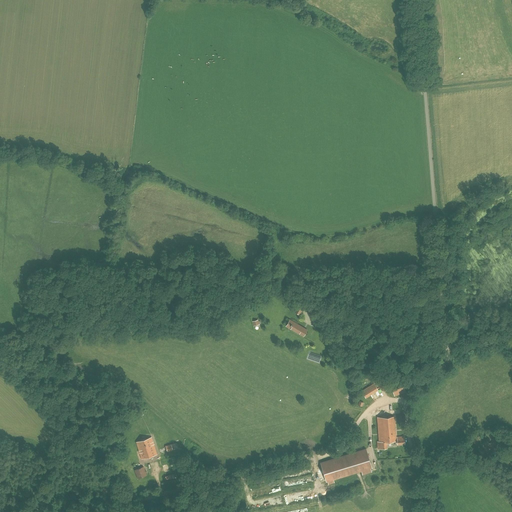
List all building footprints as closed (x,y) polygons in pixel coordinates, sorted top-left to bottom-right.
[(294,311),(300,315),(305,306),(299,303),(294,311)] [(289,320),(293,322),(292,324),(291,324),(290,325),(291,326),(290,328),(289,327),(289,328),(303,336),(307,330),(289,320)] [(390,383),(391,386),(395,396),(406,393),(403,384),(408,382),(406,377),(401,379),(390,383)] [(378,418),(380,449),(387,448),(387,442),(396,441),(395,416),(378,418)] [(157,454),(152,438),(137,442),(142,459),(157,454)] [(175,443),(165,446),(167,451),(177,448),(175,443)] [(321,463),(326,481),(327,481),(328,484),(334,482),(333,479),(361,471),(362,475),(372,472),(370,468),(372,468),(366,450),(321,463)] [(140,478),(142,478),(147,475),(144,467),(134,470),(137,479),(140,478)]
